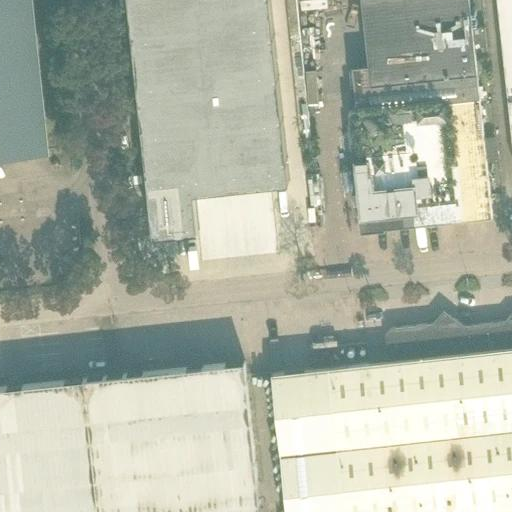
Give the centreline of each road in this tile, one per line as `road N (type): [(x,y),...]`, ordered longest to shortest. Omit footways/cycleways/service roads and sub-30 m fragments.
road 1 (unclassified): [(113,303),(511,260)]
road 2 (unclassified): [(113,303),(80,0)]
